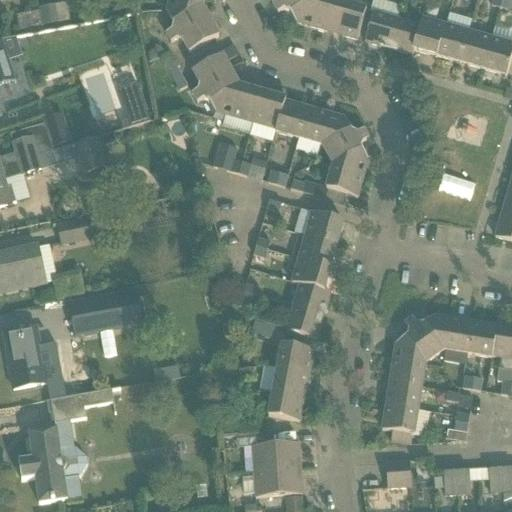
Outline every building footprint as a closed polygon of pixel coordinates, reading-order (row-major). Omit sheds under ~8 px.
[(111,0),(94,0),(103,10),(113,2),(111,0)] [(167,38),(169,42),(208,20),(207,19),(209,19),(208,18),(207,18),(202,9),(171,0),(167,14),(173,27),(172,32),(166,36),(167,38)] [(170,0),(171,0),(202,9),(204,0),(170,0)] [(278,0),(278,2),(272,6),(277,15),(283,12),(289,13),(296,25),(357,43),(366,12),(353,8),(355,0),(343,0),(342,5),(323,0),(278,0)] [(493,0),(491,9),(500,11),(503,0),(493,0)] [(503,0),(500,11),(508,14),(511,2),(506,0),(503,0)] [(39,10),(42,28),(70,22),(66,5),(39,10)] [(365,45),(389,52),(397,22),(373,15),(365,45)] [(183,44),(189,55),(219,39),(208,20),(169,42),(171,45),(177,42),(183,44)] [(389,52),(412,59),(422,22),(421,22),(420,28),(397,22),(389,52)] [(414,53),(436,60),(445,28),(422,22),(412,59),(414,53)] [(437,59),(459,65),(468,35),(445,28),(436,60),(437,60),(437,59)] [(511,33),(493,28),(490,39),(511,44),(511,39),(511,33)] [(459,65),(482,72),(491,41),(468,35),(459,65)] [(482,72),(506,79),(511,58),(511,46),(491,41),(482,72)] [(0,87),(14,83),(5,55),(1,42),(0,42),(0,87)] [(161,60),(179,94),(187,89),(169,55),(161,60)] [(222,58),(193,74),(199,87),(204,95),(235,78),(235,77),(233,78),(222,58)] [(235,78),(204,95),(208,103),(213,111),(215,115),(217,115),(225,118),(230,119),(235,103),(239,89),(234,79),(235,78)] [(137,84),(117,91),(127,122),(120,125),(122,132),(149,124),(142,105),(143,104),(137,84)] [(198,92),(192,96),(197,106),(205,102),(208,103),(204,95),(199,87),(198,92)] [(235,103),(230,119),(253,126),(262,95),(239,89),(235,103)] [(262,95),(253,126),(276,133),(285,102),(262,95)] [(276,133),(276,135),(299,142),(307,111),(285,104),(286,102),(285,102),(276,133)] [(307,111),(299,142),(322,148),(331,117),(307,111)] [(331,117),(322,148),(327,158),(357,142),(352,134),(345,121),(331,117)] [(358,135),(352,134),(357,142),(361,150),(363,144),(369,141),(367,137),(366,137),(366,136),(364,132),(358,135)] [(0,210),(13,206),(5,180),(22,176),(22,177),(41,171),(32,140),(13,146),(16,156),(0,160),(0,210)] [(53,153),(37,158),(41,171),(42,172),(79,161),(83,176),(107,169),(104,159),(109,157),(105,144),(100,145),(99,140),(53,153)] [(357,142),(327,158),(333,168),(364,177),(368,162),(361,150),(357,142)] [(230,175),(247,180),(250,168),(234,163),(237,152),(220,148),(213,170),(230,175)] [(158,168),(155,177),(156,185),(163,192),(171,190),(175,182),(171,171),(167,166),(158,168)] [(327,189),(326,192),(344,197),(357,200),(364,177),(333,168),(327,189)] [(268,186),(285,191),(288,178),(271,173),(268,186)] [(314,186),(310,197),(342,207),(344,197),(326,192),(327,189),(314,186)] [(502,216),(511,219),(511,194),(509,193),(502,216)] [(267,212),(279,215),(281,206),(269,203),(267,212)] [(305,239),(336,248),(343,224),(312,215),(305,239)] [(511,219),(502,216),(495,240),(511,244),(511,219)] [(61,247),(97,239),(94,220),(57,228),(61,247)] [(330,270),(336,248),(305,239),(299,262),(330,271),(330,270)] [(256,249),(268,253),(270,245),(258,241),(256,249)] [(253,258),(265,261),(268,253),(256,249),(253,258)] [(37,250),(0,258),(0,296),(45,286),(37,250)] [(324,294),(331,271),(330,270),(330,271),(299,262),(292,285),(299,288),(300,287),(324,294)] [(56,277),(52,278),(54,284),(58,305),(80,301),(79,298),(85,297),(80,272),(56,277)] [(244,296),(256,299),(258,291),(246,287),(244,296)] [(293,310),(323,319),(330,295),(324,294),(300,287),(299,288),(293,310)] [(136,294),(68,306),(74,340),(142,327),(136,294)] [(241,304),(253,308),(256,299),(244,296),(241,304)] [(286,334),(316,342),(323,319),(293,310),(286,334)] [(423,327),(416,332),(434,359),(444,352),(449,321),(448,321),(434,319),(433,320),(424,326),(423,327)] [(409,323),(404,327),(408,332),(407,338),(416,332),(423,327),(417,326),(413,320),(409,323)] [(449,321),(444,352),(467,356),(472,325),(449,321)] [(251,336),(274,343),(279,332),(254,324),(251,336)] [(472,325),(467,356),(491,360),(492,360),(492,358),(491,358),(496,329),(495,329),(491,328),(472,325)] [(496,329),(491,358),(492,358),(501,360),(499,371),(511,373),(511,328),(497,326),(496,326),(495,329),(496,329)] [(34,388),(57,383),(50,344),(38,346),(35,330),(4,336),(15,391),(34,388)] [(396,346),(394,360),(425,365),(434,359),(416,332),(407,338),(396,346)] [(277,371),(309,377),(313,353),(282,347),(277,371)] [(394,361),(390,384),(422,389),(425,365),(394,360),(394,361)] [(177,368),(153,372),(155,385),(180,381),(177,368)] [(238,372),(240,381),(252,379),(250,370),(238,372)] [(273,395),(304,401),(309,377),(277,371),(273,393),(273,395)] [(463,392),(480,395),(482,382),(465,379),(463,392)] [(390,384),(386,408),(418,414),(422,389),(390,384)] [(503,385),(501,398),(511,399),(511,386),(511,387),(503,385)] [(112,393),(51,404),(55,426),(71,424),(86,421),(84,411),(114,406),(112,396),(112,394),(112,393)] [(268,419),(300,425),(304,401),(273,395),(268,419)] [(445,404),(458,406),(459,397),(447,395),(445,404)] [(460,398),(458,410),(470,412),(472,400),(460,398)] [(386,409),(382,433),(392,434),(412,438),(414,438),(418,414),(386,408),(386,409)] [(456,420),(454,434),(467,436),(469,422),(469,418),(457,416),(456,420)] [(239,426),(239,438),(264,436),(263,425),(239,426)] [(33,461),(19,463),(20,469),(24,468),(25,477),(21,478),(22,484),(36,482),(39,507),(59,504),(67,503),(64,481),(79,479),(80,479),(87,465),(87,460),(76,450),(75,450),(59,453),(56,432),(49,433),(48,433),(43,434),(33,435),(29,436),(33,461)] [(392,434),(391,444),(411,448),(412,438),(392,434)] [(252,449),(254,475),(296,472),(295,463),(300,463),(299,446),(252,449)] [(410,464),(386,466),(387,479),(410,477),(410,464)] [(511,470),(502,471),(503,495),(511,494),(511,470)] [(502,471),(489,472),(490,483),(490,488),(490,496),(503,495),(502,471)] [(254,475),(255,501),(302,497),(301,481),(296,481),(296,472),(254,475)] [(464,473),(456,474),(458,498),(466,497),(470,497),(470,484),(469,473),(465,473),(464,473)] [(445,495),(445,499),(458,498),(456,474),(443,475),(445,495)] [(387,479),(387,492),(411,490),(410,477),(387,479)] [(511,494),(503,496),(503,504),(511,500),(511,494)] [(284,501),(284,511),(302,511),(302,500),(284,501)]
